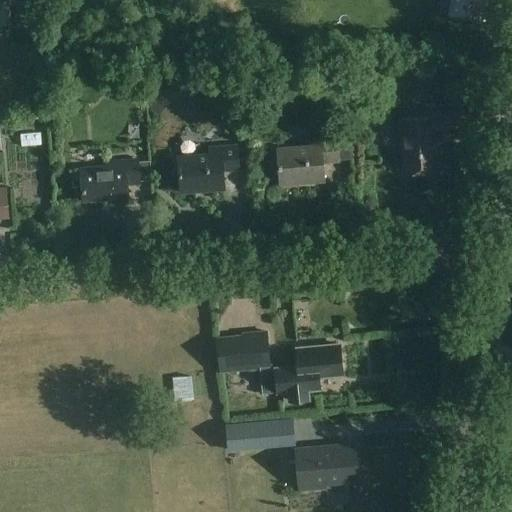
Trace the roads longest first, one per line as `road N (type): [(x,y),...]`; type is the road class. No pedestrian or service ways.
road 1 (residential): [(0,291),(463,253),(499,258)]
road 2 (unclassified): [(455,511),(499,258)]
